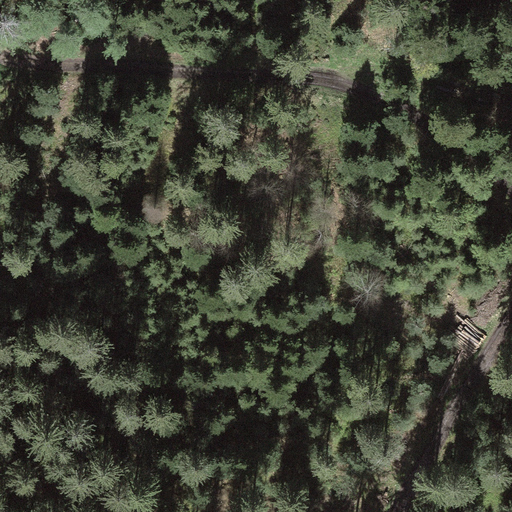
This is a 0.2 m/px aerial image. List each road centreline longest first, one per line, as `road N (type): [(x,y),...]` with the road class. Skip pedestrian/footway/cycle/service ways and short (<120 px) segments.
road 1 (track): [(0,83),(53,102),(511,192)]
road 2 (track): [(511,307),(394,511)]
